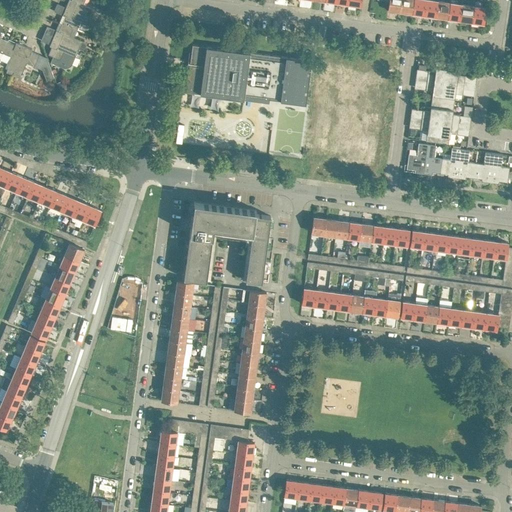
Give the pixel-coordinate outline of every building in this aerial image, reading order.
[(68,0),(66,6),(91,17),(95,9),(83,4),(84,0),(68,0)] [(400,11),(401,0),(389,0),(389,1),(388,10),(400,11)] [(412,13),(414,0),(401,0),(400,11),(412,13)] [(424,15),(426,0),(414,0),(412,13),(424,15)] [(436,17),(438,0),(437,0),(426,0),(424,15),(436,17)] [(448,18),(450,2),(438,0),(436,17),(448,18)] [(460,20),(462,4),(450,2),(448,18),(460,20)] [(472,22),(474,5),(462,4),(460,20),(472,22)] [(484,24),(486,7),(474,5),(472,22),(484,24)] [(91,17),(66,6),(62,15),(65,16),(62,23),(73,28),(77,30),(80,22),(94,28),(98,20),(91,17)] [(70,35),(73,28),(62,23),(59,22),(59,23),(53,37),(78,48),(84,50),(87,43),(70,35)] [(72,64),(78,48),(53,37),(49,46),(51,47),(48,54),(48,55),(53,57),(50,62),(62,67),(65,67),(68,67),(70,66),(72,64)] [(3,53),(0,59),(8,62),(6,67),(8,68),(6,72),(12,75),(13,71),(24,45),(16,42),(15,44),(8,41),(3,53)] [(305,104),(311,60),(192,44),(186,92),(244,99),(244,96),(305,104)] [(14,71),(12,75),(19,78),(21,74),(26,63),(42,69),(46,80),(54,78),(46,57),(39,54),(40,52),(39,52),(38,54),(31,51),(32,49),(24,45),(13,71),(14,71)] [(445,82),(448,62),(437,61),(436,71),(428,70),(428,76),(416,74),(416,78),(445,82)] [(464,81),(465,75),(458,74),(459,64),(448,62),(445,82),(475,86),(476,82),(464,81)] [(443,102),(445,82),(416,78),(415,83),(427,84),(426,90),(433,91),(432,101),(443,102)] [(63,80),(56,83),(61,93),(68,89),(63,80)] [(455,93),(462,94),(463,89),(475,91),(475,86),(445,82),(443,102),(454,104),(455,93)] [(440,122),(443,102),(432,101),(430,111),(423,110),(422,115),(411,114),(410,118),(440,122)] [(459,120),(460,115),(452,114),(454,104),(443,102),(440,122),(470,126),(470,122),(459,120)] [(437,142),(440,122),(410,118),(410,122),(421,124),(421,129),(428,130),(426,140),(437,142)] [(458,129),(469,130),(470,126),(440,122),(437,142),(448,144),(450,133),(457,134),(458,129)] [(423,173),(427,144),(418,142),(417,154),(409,153),(406,168),(415,170),(414,172),(423,173)] [(440,173),(442,158),(434,157),(436,145),(427,144),(423,173),(432,174),(432,172),(440,173)] [(457,178),(461,148),(452,147),(450,159),(442,158),(440,173),(448,174),(448,177),(457,178)] [(461,148),(457,178),(465,179),(466,176),(474,177),(476,162),(468,161),(469,149),(466,149),(461,148)] [(476,162),(474,177),(482,179),(481,181),(490,182),(494,153),(485,152),(483,163),(476,162)] [(494,153),(490,182),(499,184),(499,181),(507,182),(509,167),(501,166),(503,154),(494,153)] [(0,192),(2,193),(5,186),(12,171),(1,166),(0,168),(0,192)] [(17,191),(23,176),(12,171),(5,186),(17,191)] [(28,195),(34,180),(23,176),(17,191),(28,195)] [(39,200),(45,185),(34,180),(28,195),(39,200)] [(50,205),(57,190),(45,185),(39,200),(50,205)] [(61,210),(68,195),(57,190),(50,205),(61,210)] [(72,215),(79,199),(68,195),(61,210),(72,215)] [(83,219),(90,204),(79,199),(72,215),(83,219)] [(256,210),(194,201),(183,278),(206,281),(212,236),(250,242),(245,280),(262,282),(271,216),(256,214),(256,210)] [(0,209),(8,213),(10,208),(0,203),(0,209)] [(95,224),(100,213),(101,209),(90,204),(83,219),(95,224)] [(21,212),(10,208),(8,213),(19,217),(21,212)] [(32,217),(21,212),(19,217),(30,222),(32,217)] [(11,218),(6,216),(2,227),(7,229),(11,218)] [(323,234),(326,218),(313,216),(311,232),(323,234)] [(43,222),(32,217),(30,222),(41,227),(43,222)] [(335,235),(338,219),(326,218),(323,234),(335,235)] [(347,237),(350,221),(338,219),(335,235),(347,237)] [(359,239),(361,223),(350,221),(347,237),(359,239)] [(52,232),(54,227),(43,222),(41,227),(52,232)] [(371,240),(373,224),(361,223),(359,239),(371,240)] [(383,242),(385,226),(373,224),(371,240),(383,242)] [(395,243),(397,227),(385,226),(383,242),(395,243)] [(63,237),(65,232),(54,227),(52,232),(63,237)] [(407,245),(409,229),(397,227),(395,243),(407,245)] [(422,247),(425,231),(412,230),(410,245),(422,247)] [(434,249),(437,233),(425,231),(422,247),(434,249)] [(74,241),(76,236),(65,232),(63,237),(74,241)] [(46,245),(50,235),(46,233),(41,243),(46,245)] [(446,250),(448,234),(437,233),(434,249),(446,250)] [(458,252),(460,236),(448,234),(446,250),(458,252)] [(88,241),(76,236),(74,241),(85,246),(88,241)] [(470,253),(472,238),(460,236),(458,252),(470,253)] [(482,255),(484,239),(472,238),(470,253),(482,255)] [(494,256),(496,241),(484,239),(482,255),(494,256)] [(506,258),(507,253),(508,247),(508,242),(496,241),(494,256),(506,258)] [(41,256),(46,245),(41,243),(36,254),(41,256)] [(79,261),(84,249),(70,243),(65,254),(79,261)] [(36,267),(41,256),(36,254),(32,265),(36,267)] [(75,272),(79,261),(65,254),(60,265),(75,272)] [(32,279),(36,267),(32,265),(27,277),(32,279)] [(70,283),(75,272),(60,265),(55,276),(70,283)] [(65,294),(70,283),(55,276),(51,287),(65,294)] [(27,290),(32,279),(27,277),(22,288),(27,290)] [(192,294),(193,282),(178,280),(176,292),(192,294)] [(65,294),(51,287),(46,298),(61,305),(65,294)] [(314,306),(316,289),(304,287),(302,304),(314,306)] [(22,301),(27,290),(22,288),(17,299),(22,301)] [(243,288),(242,301),(249,302),(265,304),(266,292),(261,291),(251,289),(243,288)] [(326,307),(328,291),(316,289),(314,306),(326,307)] [(338,309),(340,292),(328,291),(326,307),(338,309)] [(190,306),(192,294),(176,292),(174,304),(190,306)] [(350,310),(352,294),(340,292),(338,309),(350,310)] [(362,312),(364,295),(352,294),(350,310),(362,312)] [(374,314),(376,297),(364,295),(362,312),(374,314)] [(415,302),(413,319),(425,320),(427,304),(428,298),(416,296),(415,302)] [(386,315),(388,298),(376,297),(374,314),(386,315)] [(56,316),(61,305),(46,298),(41,309),(56,316)] [(397,317),(399,300),(388,298),(386,315),(397,317)] [(17,312),(22,301),(17,299),(13,310),(17,312)] [(413,319),(415,302),(403,300),(400,317),(413,319)] [(263,316),(265,304),(249,302),(247,314),(263,316)] [(188,318),(190,306),(174,304),(173,316),(188,318)] [(437,322),(439,305),(427,304),(425,320),(437,322)] [(449,324),(451,307),(439,305),(437,322),(449,324)] [(460,325),(462,309),(451,307),(449,324),(460,325)] [(51,327),(56,316),(41,309),(36,320),(51,327)] [(472,327),(474,310),(462,309),(460,325),(472,327)] [(13,323),(17,312),(13,310),(8,321),(13,323)] [(484,328),(487,312),(474,310),(472,327),(484,328)] [(497,319),(498,313),(487,312),(484,328),(496,330),(497,326),(497,319)] [(261,328),(263,316),(247,314),(246,326),(261,328)] [(187,330),(188,318),(173,316),(171,328),(187,330)] [(47,338),(51,327),(36,320),(32,331),(47,338)] [(6,337),(11,326),(7,324),(2,335),(6,337)] [(260,340),(261,328),(246,326),(244,338),(260,340)] [(185,342),(187,330),(171,328),(170,340),(185,342)] [(41,352),(45,341),(30,334),(25,345),(41,352)] [(258,351),(260,340),(244,338),(242,349),(258,351)] [(184,354),(185,342),(170,340),(168,352),(184,354)] [(36,363),(41,352),(25,345),(20,357),(36,363)] [(257,364),(258,351),(242,349),(241,361),(257,364)] [(182,366),(184,354),(168,352),(166,364),(182,366)] [(31,374),(36,363),(20,357),(16,367),(31,374)] [(255,376),(257,364),(241,361),(239,373),(255,376)] [(180,378),(182,366),(166,364),(165,376),(180,378)] [(31,374),(16,367),(11,379),(26,385),(31,374)] [(253,387),(255,376),(239,373),(238,385),(253,387)] [(5,376),(0,387),(6,389),(22,396),(26,385),(11,379),(5,376)] [(179,390),(180,378),(165,376),(163,388),(179,390)] [(252,399),(253,387),(238,385),(236,397),(252,399)] [(177,402),(179,390),(163,388),(161,400),(177,402)] [(17,407),(22,396),(6,389),(2,401),(17,407)] [(250,412),(252,399),(236,397),(234,409),(250,412)] [(0,413),(12,418),(17,407),(2,401),(0,404),(0,413)] [(0,426),(7,430),(12,418),(0,413),(0,426)] [(181,432),(183,420),(176,419),(174,431),(177,431),(181,432)] [(188,433),(189,421),(183,420),(181,432),(188,433)] [(216,436),(217,424),(211,423),(209,436),(214,436),(216,436)] [(174,431),(168,430),(161,429),(160,441),(176,443),(177,431),(174,431)] [(247,441),(241,440),(238,440),(237,452),(253,454),(254,442),(247,441)] [(174,456),(176,443),(160,441),(158,454),(174,456)] [(251,466),(253,454),(237,452),(235,464),(251,466)] [(172,467),(174,456),(158,454),(156,465),(172,467)] [(250,478),(251,466),(235,464),(233,476),(250,478)] [(171,479),(172,467),(156,465),(155,477),(171,479)] [(248,490),(250,478),(233,476),(232,487),(248,490)] [(169,491),(171,479),(155,477),(153,489),(169,491)] [(297,497),(299,481),(287,479),(284,495),(297,497)] [(308,498),(311,482),(299,481),(297,497),(308,498)] [(320,500),(322,484),(311,482),(308,498),(320,500)] [(332,501),(334,485),(322,484),(320,500),(332,501)] [(344,503),(346,487),(334,485),(332,501),(344,503)] [(246,502),(248,490),(232,487),(230,499),(246,502)] [(356,505),(358,489),(346,487),(344,503),(356,505)] [(168,503),(169,491),(153,489),(152,501),(168,503)] [(368,506),(370,490),(358,489),(356,505),(368,506)] [(382,492),(370,490),(368,506),(380,508),(382,492)] [(395,510),(398,494),(385,492),(383,508),(395,510)] [(407,511),(409,495),(398,494),(395,510),(407,511)] [(411,511),(418,511),(421,497),(409,495),(407,511),(411,511)] [(431,511),(433,499),(421,497),(418,511),(431,511)] [(233,511),(244,511),(246,502),(230,499),(229,511),(233,511)] [(443,511),(445,500),(433,499),(431,511),(443,511)] [(455,511),(457,502),(445,500),(443,511),(455,511)] [(166,511),(168,503),(152,501),(150,511),(166,511)] [(467,511),(468,504),(457,502),(455,511),(467,511)]
